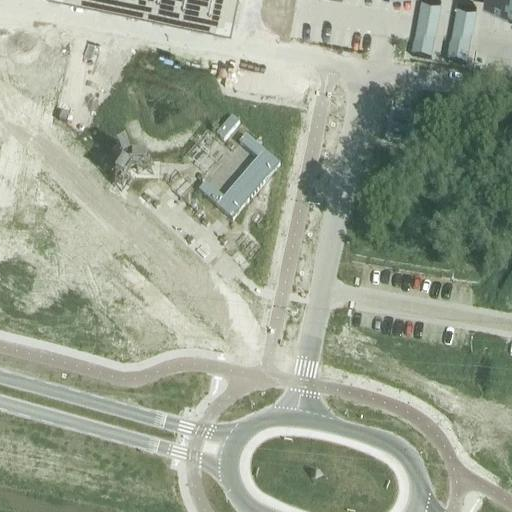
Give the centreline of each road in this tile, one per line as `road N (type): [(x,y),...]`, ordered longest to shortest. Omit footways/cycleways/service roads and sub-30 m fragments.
road 1 (unclassified): [(366,71),(295,419)]
road 2 (residential): [(243,47),(0,6)]
road 3 (tertiary): [(238,436),(0,378)]
road 4 (tertiary): [(0,404),(192,457),(228,476)]
road 5 (tertiary): [(419,503),(414,468),(391,444),(295,419)]
road 6 (unclassified): [(511,96),(366,71)]
road 7 (residential): [(366,71),(243,47)]
